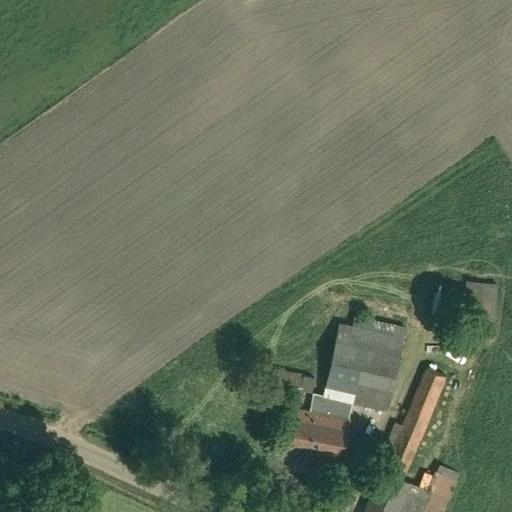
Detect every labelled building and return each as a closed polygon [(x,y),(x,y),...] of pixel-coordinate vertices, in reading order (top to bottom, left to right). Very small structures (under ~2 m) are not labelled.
[(493,320),(497,283),(466,279),(462,316),(493,320)] [(316,390),(314,403),(313,410),(299,408),(291,454),(341,463),(349,417),(345,416),(348,400),(386,409),(404,328),(355,317),(351,333),(338,330),(324,392),(316,390)] [(403,419),(393,444),(385,462),(407,471),(447,376),(425,367),(403,419)] [(277,369),(276,374),(272,389),(279,391),(292,393),(302,395),(303,390),(311,392),(315,376),(314,376),(303,374),(277,369)] [(460,472),(439,463),(436,471),(435,471),(428,489),(409,481),(408,482),(382,471),(365,511),(443,511),(457,480),(460,472)]
